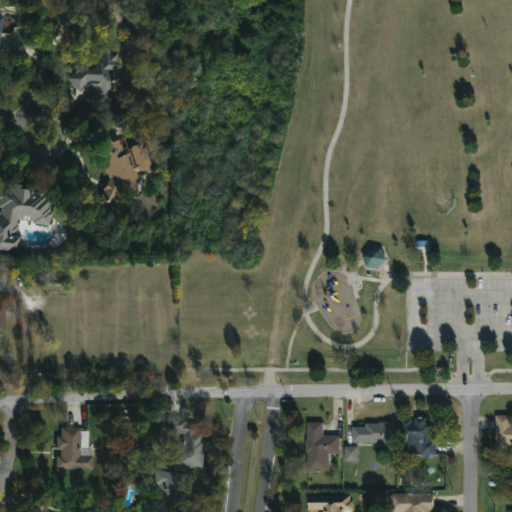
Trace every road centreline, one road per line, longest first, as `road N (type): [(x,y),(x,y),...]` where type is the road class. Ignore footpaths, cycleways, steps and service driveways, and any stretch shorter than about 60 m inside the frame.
road 1 (tertiary): [(511,388),(0,398)]
road 2 (residential): [(469,511),(469,389)]
road 3 (tertiary): [(257,511),(273,393)]
road 4 (residential): [(30,125),(47,115),(59,119),(64,147),(39,152),(29,143),(30,125)]
